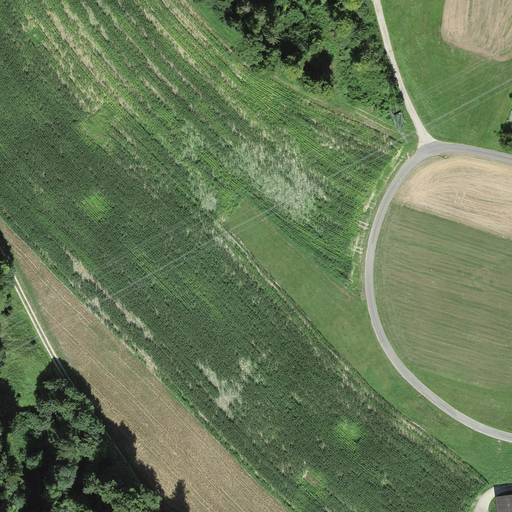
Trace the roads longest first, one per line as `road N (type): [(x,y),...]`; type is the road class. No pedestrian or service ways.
road 1 (unclassified): [(511,435),(474,424),(406,375),(377,323),(367,257),(392,184),(424,152),(511,159)]
road 2 (track): [(160,511),(50,358),(0,251)]
road 3 (track): [(374,0),(424,152)]
